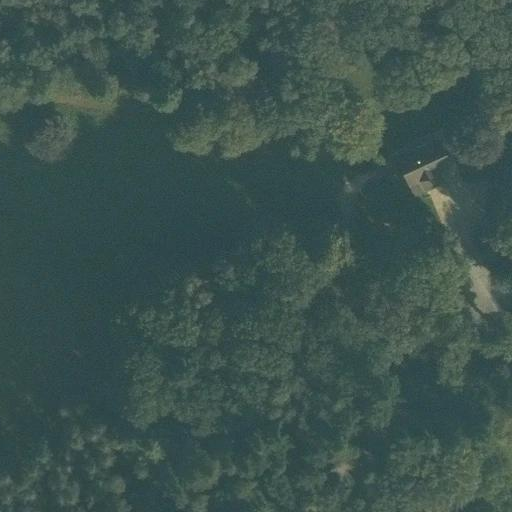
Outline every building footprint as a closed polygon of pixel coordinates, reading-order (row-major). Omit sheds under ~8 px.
[(401,24),(349,37),(354,56),(406,43),(401,24)] [(467,84),(479,99),(497,85),(485,70),(467,84)] [(501,90),(497,85),(479,99),(484,104),(501,90)] [(444,137),(442,138),(433,120),(393,139),(404,165),(405,165),(419,158),(433,152),(445,146),(444,143),(447,142),(444,137)] [(419,158),(424,169),(438,163),(433,152),(419,158)] [(424,169),(419,158),(405,165),(410,176),(424,169)]
